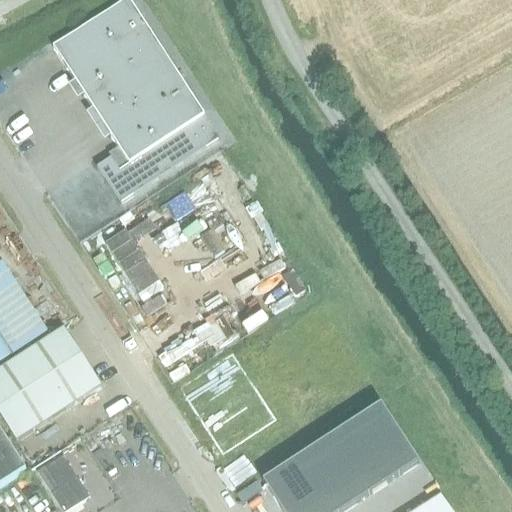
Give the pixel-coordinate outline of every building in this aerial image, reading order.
[(219,142),(220,141),(205,118),(205,117),(129,0),(128,0),(53,49),(125,159),(115,165),(112,159),(97,169),(121,206),(122,205),(219,142)] [(199,185),(105,246),(145,307),(238,246),(199,185)] [(3,265),(0,267),(0,334),(14,356),(48,334),(3,265)] [(309,304),(259,337),(274,361),(325,328),(309,304)] [(325,328),(274,361),(290,385),(340,353),(325,328)] [(0,417),(17,444),(102,389),(64,331),(0,372),(0,417)] [(0,365),(12,358),(0,339),(0,365)] [(234,353),(180,388),(194,409),(194,410),(209,433),(210,434),(223,455),(277,420),(263,399),(263,398),(248,375),(247,374),(234,353)] [(340,353),(290,385),(306,409),(356,377),(340,353)] [(356,377),(306,409),(322,434),(372,402),(356,377)] [(346,511),(419,465),(382,407),(264,484),(281,511),(346,511)] [(0,491),(27,474),(0,432),(0,491)] [(62,457),(37,473),(62,511),(68,511),(90,498),(62,457)] [(449,511),(440,498),(418,511),(449,511)]
